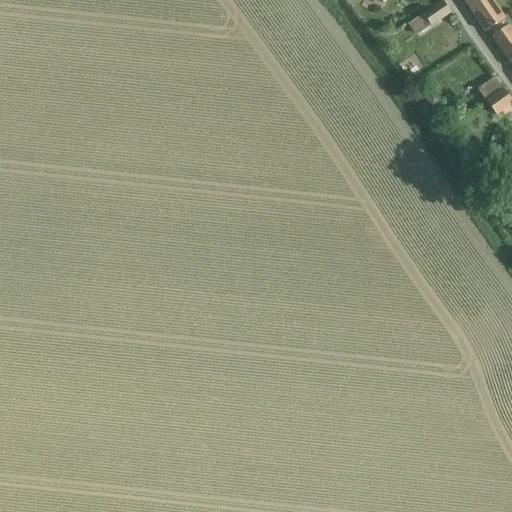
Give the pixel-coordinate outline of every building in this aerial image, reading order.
[(494,36),(502,29),(502,28),(511,22),(507,16),(505,18),(492,0),(463,0),(485,32),(489,30),(494,36)] [(443,1),(410,23),(418,35),(451,13),(443,1)] [(502,29),(494,36),(492,37),(511,65),(511,30),(508,25),(502,29)] [(490,81),(478,89),(486,101),(503,89),(495,77),(490,81)] [(503,89),(486,101),(496,116),(509,107),(511,110),(511,109),(511,100),(504,89),(503,89)]
